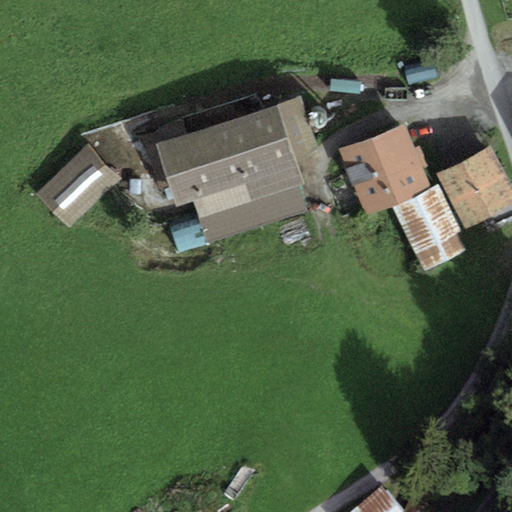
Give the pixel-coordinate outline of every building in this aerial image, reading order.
[(188,136),(158,146),(178,208),(194,203),(199,219),(171,229),(179,254),(309,211),(292,160),(318,151),(300,99),(188,136)] [(404,125),(338,151),(363,213),(429,187),(422,168),(427,166),(419,146),(414,148),(404,125)] [(89,146),(37,195),(70,230),(122,181),(89,146)] [(511,198),(492,152),(442,173),(464,227),(511,207),(511,198)] [(438,188),(394,209),(424,270),(467,249),(438,188)] [(382,486),(351,511),(424,511),(430,497),(413,491),(405,511),(382,486)]
